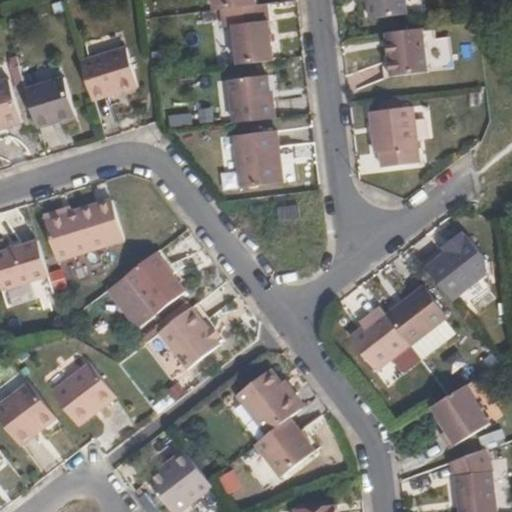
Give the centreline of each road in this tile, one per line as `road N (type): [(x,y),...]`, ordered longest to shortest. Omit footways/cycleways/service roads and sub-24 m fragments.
road 1 (residential): [(0,199),(138,165),(170,181),(282,326)]
road 2 (unclassified): [(324,0),(353,258)]
road 3 (residential): [(282,326),(369,427),(382,511)]
road 4 (residential): [(353,258),(466,177)]
